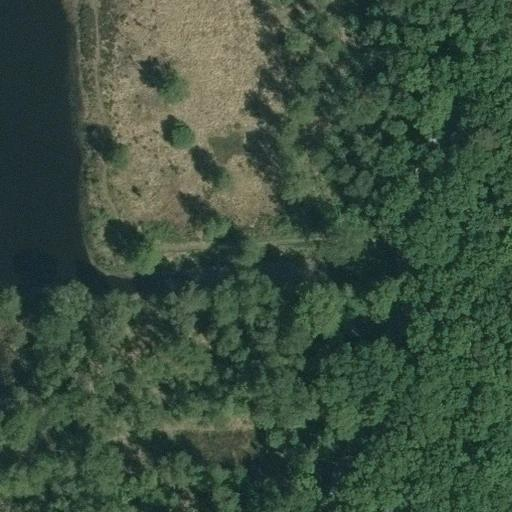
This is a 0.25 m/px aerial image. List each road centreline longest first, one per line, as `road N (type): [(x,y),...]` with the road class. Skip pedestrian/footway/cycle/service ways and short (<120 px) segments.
road 1 (unclassified): [(511,67),(446,133),(421,180),(384,349),(348,444)]
road 2 (track): [(411,0),(413,92),(446,133)]
